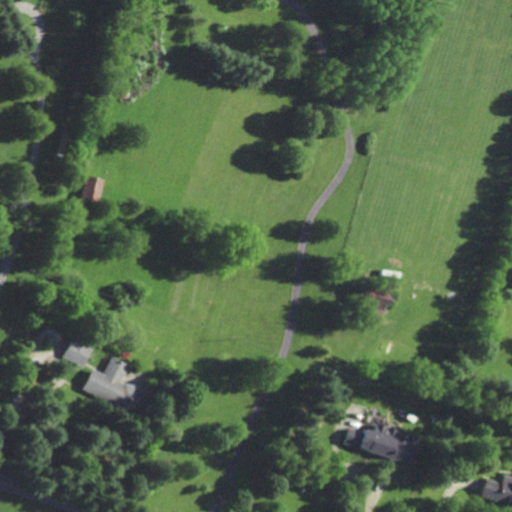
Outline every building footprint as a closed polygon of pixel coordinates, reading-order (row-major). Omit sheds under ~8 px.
[(102,179),(85,175),(79,200),(97,204),(102,179)] [(387,290),(364,286),(359,314),(382,318),(387,290)] [(61,358),(83,366),(92,341),(71,333),(61,358)] [(79,391),(133,415),(143,391),(120,381),(127,365),(109,357),(101,374),(89,368),(79,391)] [(347,427),(342,445),(411,465),(419,438),(405,434),(404,438),(393,434),(395,430),(373,423),(370,433),(347,427)] [(511,511),(511,480),(501,477),(500,483),(484,479),(479,496),(504,503),(501,510),(508,511),(511,511)]
